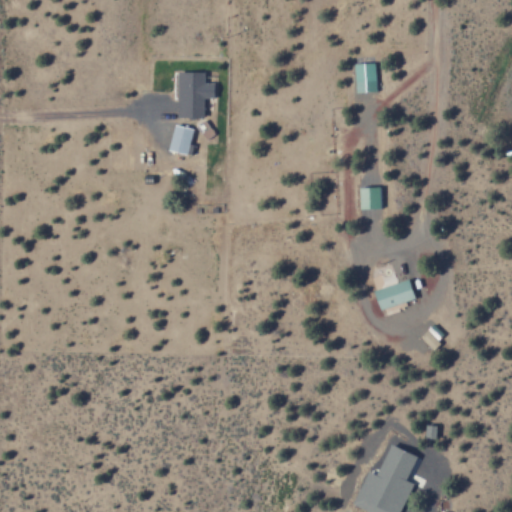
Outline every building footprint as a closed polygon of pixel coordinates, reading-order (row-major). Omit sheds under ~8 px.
[(378,91),(377,62),(355,63),(356,92),(378,91)] [(179,71),(180,116),(205,116),(205,97),(216,97),(216,83),(206,83),(205,71),(179,71)] [(195,128),(176,124),(171,150),(189,154),(195,128)] [(382,208),(381,186),(359,187),(360,208),(382,208)] [(383,314),(396,310),(394,304),(417,299),(412,279),(377,288),(383,314)] [(439,425),(428,424),(428,438),(438,438),(439,425)] [(355,505),(370,511),(401,511),(415,484),(408,481),(420,455),(394,444),(380,475),(370,471),(355,505)]
